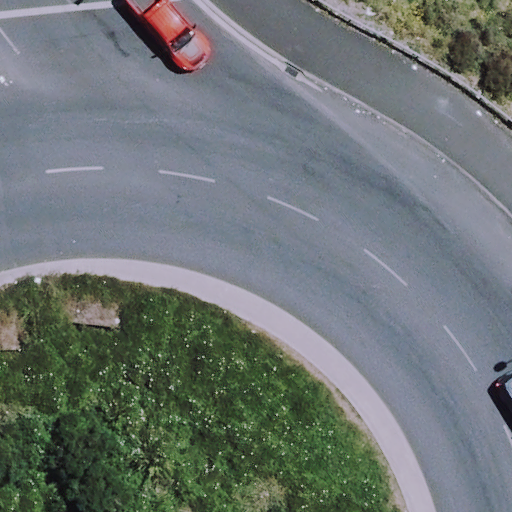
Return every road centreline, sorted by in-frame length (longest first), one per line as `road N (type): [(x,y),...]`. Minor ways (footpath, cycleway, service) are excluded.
road 1 (secondary): [(271,185),(348,225),(430,284),(511,430)]
road 2 (secondary): [(0,177),(80,169),(271,185)]
road 3 (motorway): [(88,0),(271,185)]
